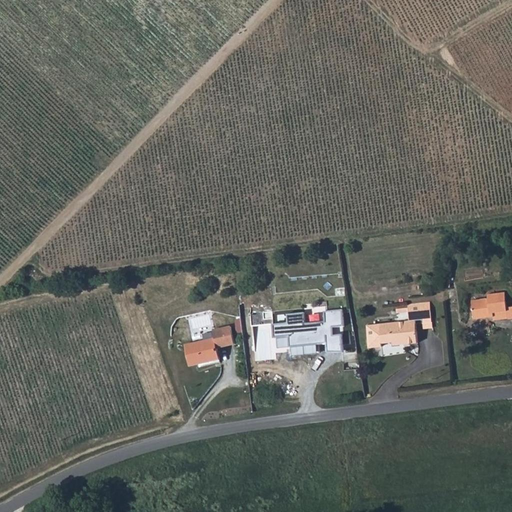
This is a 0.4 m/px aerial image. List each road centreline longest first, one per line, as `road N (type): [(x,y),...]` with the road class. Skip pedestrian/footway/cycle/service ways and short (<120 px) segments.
road 1 (tertiary): [(0,511),(148,444),(511,392)]
road 2 (track): [(511,214),(57,275),(26,256)]
road 3 (track): [(0,282),(273,0)]
road 4 (track): [(369,0),(511,122)]
